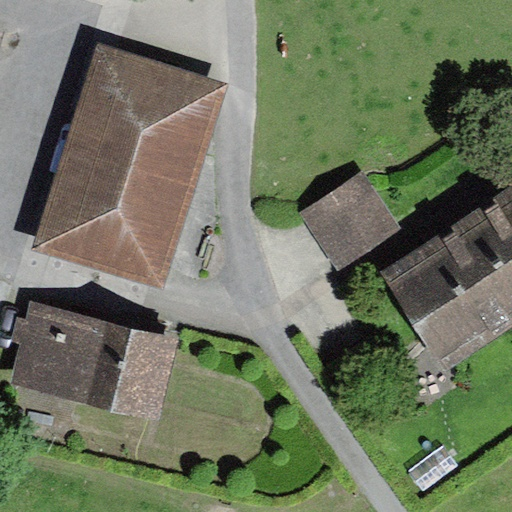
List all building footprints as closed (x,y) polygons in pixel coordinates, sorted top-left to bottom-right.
[(217,81),(99,45),(38,247),(156,283),(217,81)] [(302,218),(343,278),(406,235),(365,176),(302,218)] [(511,192),(479,215),(511,262),(511,192)] [(511,317),(511,262),(479,215),(390,273),(449,362),(511,317)] [(151,429),(175,341),(34,303),(10,391),(151,429)]
